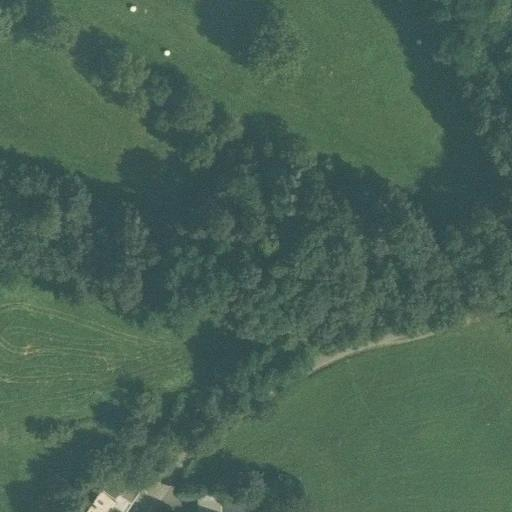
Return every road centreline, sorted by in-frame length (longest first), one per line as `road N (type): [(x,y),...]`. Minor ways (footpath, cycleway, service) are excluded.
road 1 (track): [(0,11),(375,220),(390,337)]
road 2 (track): [(183,460),(261,393),(344,348),(511,305)]
